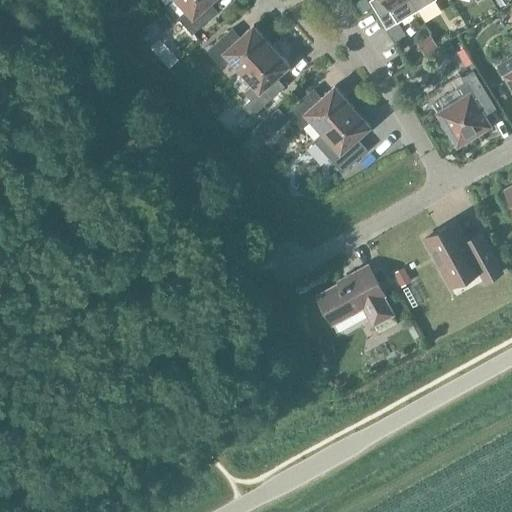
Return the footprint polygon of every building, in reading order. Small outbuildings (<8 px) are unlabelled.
[(177,0),(187,10),(178,18),(192,34),(215,14),(207,5),(212,0),(177,0)] [(398,22),(416,11),(409,0),(383,0),(384,1),(374,8),(393,41),(405,34),(398,22)] [(409,0),(416,11),(434,0),(409,0)] [(242,72),(272,45),(254,25),(237,40),(229,31),(207,51),(221,67),(230,59),(242,72)] [(272,45),(242,72),(253,84),(244,92),(250,99),(243,106),(252,116),(282,89),(273,80),(290,65),(272,45)] [(466,48),(458,53),(468,70),(476,65),(466,48)] [(436,113),(457,148),(491,127),(480,108),(492,101),(473,71),(461,78),(464,83),(456,87),(462,98),(436,113)] [(311,120),(323,133),(353,106),(335,86),(318,101),(310,92),(288,112),(302,128),(311,120)] [(371,126),(353,106),(323,133),(334,145),(325,153),(342,172),(365,152),(354,141),(371,126)] [(502,272),(481,233),(467,241),(456,221),(424,239),(451,287),(480,270),(485,281),(502,272)] [(384,295),(369,268),(354,276),(353,274),(339,282),(340,283),(317,296),(333,324),(364,306),(374,324),(393,314),(383,296),(384,295)] [(384,330),(390,340),(404,332),(398,322),(384,330)]
